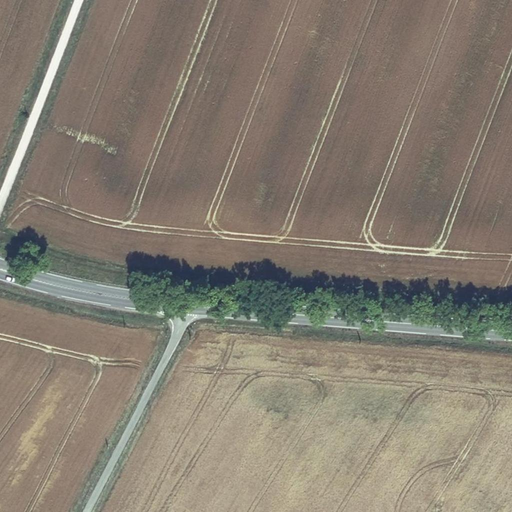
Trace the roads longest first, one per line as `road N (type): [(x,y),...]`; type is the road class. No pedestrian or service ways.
road 1 (primary): [(511,330),(182,305)]
road 2 (unclassified): [(87,511),(174,341),(182,305)]
road 3 (primary): [(182,305),(27,277)]
